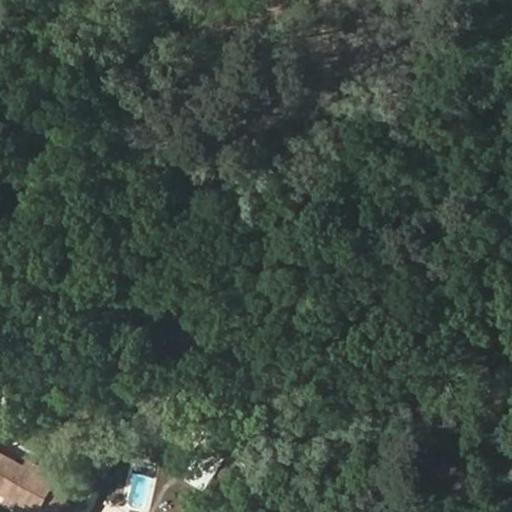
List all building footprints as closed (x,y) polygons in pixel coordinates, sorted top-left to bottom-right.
[(177,403),(165,397),(151,421),(163,427),(177,403)] [(191,462),(216,479),(236,449),(212,433),(191,462)] [(62,510),(74,489),(43,472),(45,466),(29,457),(26,462),(0,447),(0,491),(7,496),(4,502),(20,510),(23,505),(35,511),(40,511),(47,502),(62,510)] [(247,511),(269,511),(283,492),(269,478),(247,511)] [(302,511),(283,492),(269,511),(302,511)]
